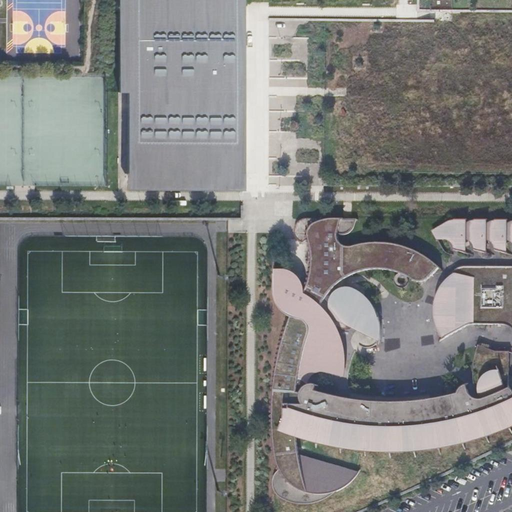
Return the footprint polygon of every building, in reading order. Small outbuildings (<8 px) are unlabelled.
[(243,0),(118,0),(117,89),(127,89),(126,181),(242,182),(243,0)] [(269,34),(295,35),(296,18),(269,18),(269,34)] [(325,500),(323,494),(325,494),(333,493),(340,491),(347,487),(353,482),(358,477),(359,474),(300,456),(298,428),(321,434),(344,439),(367,442),(390,443),(415,442),(439,439),(462,434),(485,428),(507,419),(511,417),(511,388),(510,385),(510,352),(496,351),(479,345),(476,355),(474,366),(474,374),(474,384),(480,403),(474,405),(468,385),(464,387),(461,389),(458,394),(427,401),(401,403),(370,402),(344,399),(317,392),(318,386),(312,385),(309,386),(307,386),(306,374),(307,359),(308,348),(313,329),(318,314),(325,320),(333,326),(335,326),(337,327),(343,330),(349,330),(351,330),(354,327),(380,341),(381,332),(381,322),(379,315),(375,307),(372,303),(367,298),(362,293),(353,289),(346,289),(344,289),(344,279),(345,279),(345,273),(363,266),(376,265),(390,266),(399,268),(416,275),(417,273),(419,273),(425,276),(427,276),(431,276),(433,275),(440,267),(429,259),(415,251),(401,245),(384,243),(378,242),(370,243),(352,247),(348,247),(344,246),(341,242),(339,240),(339,238),(340,235),(342,232),(343,231),(344,232),(344,233),(345,234),(347,234),(350,233),(352,231),(356,226),(357,219),(324,218),(302,219),(307,233),(309,240),(311,250),(313,261),(311,272),(315,273),(315,278),(311,278),(308,286),(305,286),(303,286),(301,287),(299,288),(297,290),(297,291),(293,289),(275,280),(275,292),(276,300),(283,312),(291,317),(284,340),(278,364),(280,364),(276,394),(276,423),(280,472),(279,473),(277,475),(275,478),(274,481),(274,484),(274,486),(275,489),(276,492),(278,495),(280,497),(282,498),(289,502),(297,504),(306,505),(314,504),(322,502),(325,500)] [(307,241),(309,240),(307,233),(302,219),(298,224),(295,229),(297,237),(298,240),(301,242),(304,243),(306,241),(307,241)] [(511,219),(455,220),(455,225),(449,225),(447,223),(433,232),(439,240),(455,240),(454,250),(465,253),(465,240),(474,240),(474,250),(486,253),(486,241),(495,241),(495,250),(506,253),(506,240),(511,240),(511,219)] [(345,273),(345,279),(357,273),(361,272),(371,270),(378,270),(387,270),(394,272),(418,282),(422,282),(425,281),(428,280),(433,275),(431,276),(427,276),(425,276),(419,273),(417,273),(416,275),(399,268),(390,266),(376,265),(363,266),(345,273)] [(511,266),(465,267),(463,267),(462,267),(457,270),(453,274),(450,279),(454,279),(454,284),(446,284),(446,295),(440,295),(440,297),(443,297),(441,299),(438,306),(436,314),(436,321),(438,329),(441,336),(443,340),(467,327),(468,322),(474,322),(474,325),(508,325),(511,327),(511,266)] [(307,386),(309,386),(310,382),(312,377),(316,375),(320,373),(324,373),(345,377),(346,360),(345,344),(335,326),(333,326),(325,320),(318,314),(313,329),(308,348),(307,359),(306,374),(307,386)] [(323,494),(325,500),(334,496),(340,491),(333,493),(325,494),(323,494)]
